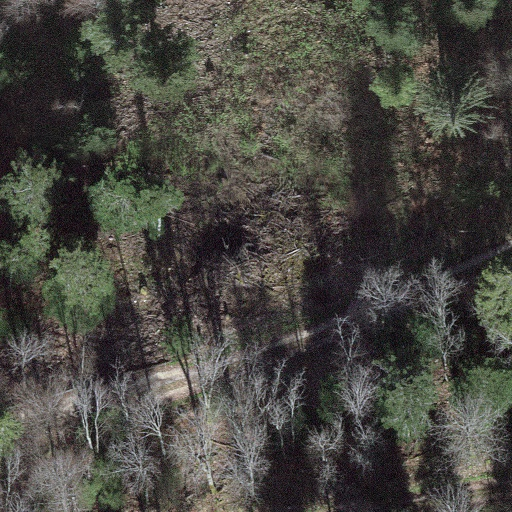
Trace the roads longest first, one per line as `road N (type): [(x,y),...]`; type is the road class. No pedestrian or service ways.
road 1 (track): [(511,172),(276,258),(105,289),(0,370)]
road 2 (track): [(0,459),(20,511),(413,511),(511,498)]
